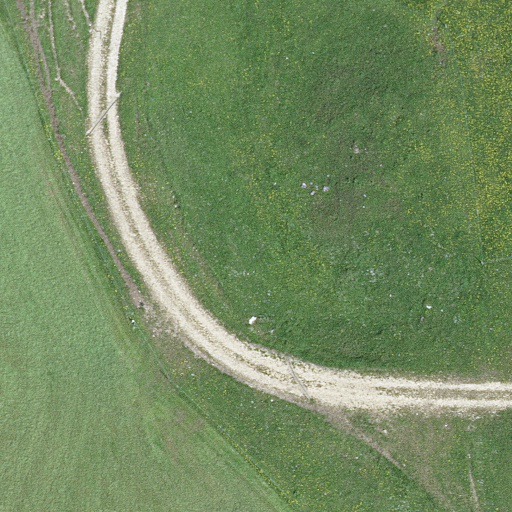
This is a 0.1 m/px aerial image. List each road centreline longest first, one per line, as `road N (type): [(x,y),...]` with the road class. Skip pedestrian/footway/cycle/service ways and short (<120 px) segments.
road 1 (track): [(110,0),(104,152),(143,251),(215,345),(251,366),(331,388),(511,397)]
road 2 (track): [(459,511),(375,390)]
